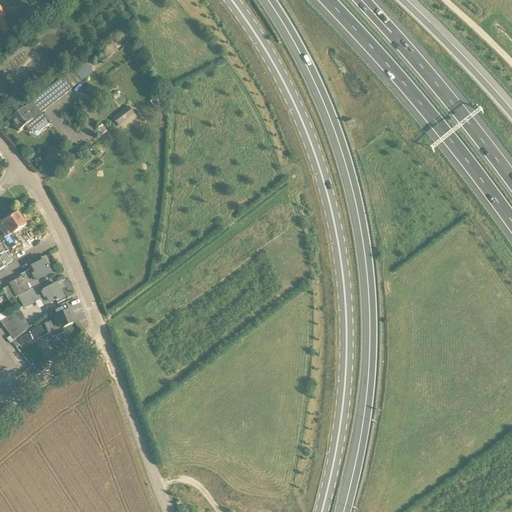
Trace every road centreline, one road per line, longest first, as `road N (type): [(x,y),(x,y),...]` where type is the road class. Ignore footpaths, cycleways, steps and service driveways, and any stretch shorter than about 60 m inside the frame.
road 1 (tertiary): [(321,511),(344,376),(339,254),(306,129),(230,0)]
road 2 (motorway): [(269,0),(336,128),(367,255),(371,372),(346,511)]
road 3 (motorway): [(324,0),(419,102),(511,222)]
road 4 (motorway): [(511,181),(360,0)]
road 5 (unclassified): [(167,511),(101,331)]
road 6 (residential): [(92,308),(36,187),(0,145)]
road 7 (motorway): [(511,115),(401,0)]
road 8 (unclassified): [(101,331),(0,414)]
